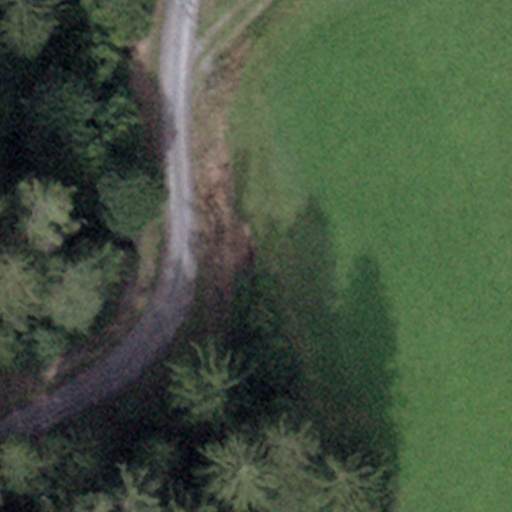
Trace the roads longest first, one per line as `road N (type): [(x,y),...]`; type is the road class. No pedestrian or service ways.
road 1 (track): [(194,0),(182,35),(175,279),(112,385),(0,441)]
road 2 (track): [(139,340),(43,327),(0,332)]
